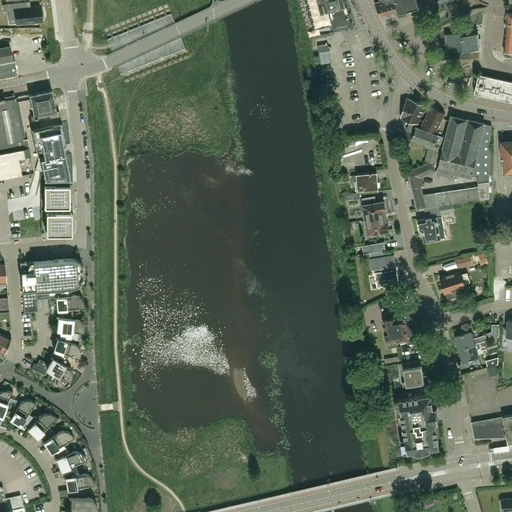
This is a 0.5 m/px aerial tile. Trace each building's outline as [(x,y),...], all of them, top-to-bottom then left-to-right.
[(306,0),(314,29),(329,25),(331,31),(316,35),(316,36),(352,26),(346,3),(344,4),(343,0),(306,0)] [(398,12),(394,0),(374,0),(375,2),(382,17),(383,17),(398,12)] [(394,0),(398,12),(408,10),(405,0),(394,0)] [(405,0),(408,10),(413,8),(417,0),(405,0)] [(26,2),(3,4),(3,10),(16,14),(17,23),(41,21),(41,18),(43,18),(43,9),(40,9),(40,6),(30,7),(27,7),(26,2)] [(503,51),(511,51),(511,13),(507,13),(506,20),(503,51)] [(471,50),(480,48),(478,33),(469,34),(469,31),(445,34),(448,56),(472,53),(471,51),(471,50)] [(0,48),(0,61),(12,59),(10,46),(0,48)] [(15,59),(0,62),(0,77),(18,74),(15,59)] [(511,101),(511,81),(479,74),(474,93),(511,101)] [(51,90),(29,95),(34,116),(31,116),(33,128),(61,122),(59,111),(55,112),(51,90)] [(0,101),(0,177),(34,171),(27,138),(23,139),(15,98),(0,101)] [(407,131),(415,133),(417,127),(416,127),(427,105),(407,99),(401,118),(410,121),(407,131)] [(432,107),(421,129),(437,135),(435,134),(445,114),(432,107)] [(422,187),(413,189),(417,209),(418,209),(489,198),(490,150),(490,143),(491,130),(492,127),(485,125),(485,124),(467,119),(467,120),(451,116),(450,121),(437,174),(454,178),(455,175),(471,179),(472,177),(477,177),(478,187),(424,195),(422,187)] [(33,128),(31,128),(31,129),(32,129),(33,135),(32,135),(32,136),(33,136),(34,142),(34,143),(36,150),(35,150),(35,151),(36,151),(42,150),(44,157),(39,158),(40,159),(42,166),(41,166),(41,167),(42,167),(43,172),(43,174),(43,175),(44,178),(44,180),(44,179),(48,179),(66,179),(70,179),(71,178),(70,177),(68,169),(69,169),(69,168),(68,168),(67,162),(67,161),(67,160),(66,160),(65,154),(66,154),(65,153),(63,145),(66,145),(66,144),(65,144),(64,137),(65,137),(64,136),(62,130),(63,130),(63,129),(62,129),(61,123),(62,123),(61,122),(33,128)] [(437,135),(421,129),(417,127),(415,133),(413,139),(430,145),(426,161),(435,163),(438,151),(438,150),(442,138),(437,135)] [(511,141),(502,142),(503,158),(504,174),(511,173),(511,141)] [(413,189),(422,187),(420,177),(435,171),(431,162),(411,171),(412,175),(410,176),(413,189)] [(358,191),(378,189),(377,173),(357,175),(351,175),(352,182),(358,181),(358,191)] [(69,185),(44,185),(44,207),(69,207),(69,205),(69,187),(69,185)] [(364,220),(385,216),(384,211),(385,210),(384,201),(376,202),(375,196),(362,198),(363,205),(364,211),(362,212),(364,220)] [(46,233),(46,235),(52,235),(52,236),(67,235),(68,234),(71,234),(71,232),(71,216),(71,213),(46,213),(46,233)] [(385,216),(364,220),(365,228),(367,228),(368,234),(369,234),(370,236),(378,235),(377,233),(389,231),(387,221),(386,221),(385,216)] [(440,239),(445,238),(442,217),(437,218),(437,217),(432,218),(427,218),(427,219),(418,220),(420,230),(423,230),(424,241),(440,239)] [(384,242),(370,245),(372,253),(385,250),(384,242)] [(378,287),(399,283),(394,255),(371,259),(372,269),(380,268),(381,272),(375,273),(378,287)] [(472,256),(455,260),(455,261),(457,269),(458,268),(472,265),(472,264),(474,264),(472,256)] [(55,297),(71,296),(71,288),(72,288),(74,287),(75,286),(77,286),(78,285),(80,283),(81,282),(82,281),(83,279),(83,278),(84,276),(84,274),(84,272),(84,271),(84,269),(83,267),(82,266),(81,264),(80,263),(79,262),(78,261),(76,260),(74,259),(73,258),(72,258),(71,258),(69,258),(68,258),(26,262),(26,261),(25,262),(20,262),(24,312),(25,312),(38,311),(37,299),(55,297)] [(464,283),(469,281),(467,273),(461,275),(460,271),(441,278),(446,293),(447,292),(449,299),(457,296),(455,290),(465,286),(464,283)] [(74,295),(71,296),(55,297),(55,298),(56,298),(57,310),(61,309),(60,317),(73,319),(73,308),(84,307),(84,308),(84,304),(84,303),(84,302),(83,301),(83,300),(82,299),(82,298),(81,297),(80,297),(79,296),(78,296),(76,296),(75,295),(74,295)] [(395,319),(384,321),(386,331),(385,331),(387,341),(388,341),(389,347),(398,345),(398,342),(408,340),(408,344),(417,342),(417,339),(425,338),(420,309),(402,312),(403,318),(395,320),(395,319)] [(76,319),(73,319),(60,317),(57,317),(56,318),(58,318),(57,330),(61,330),(58,338),(71,342),(72,331),(83,333),(84,333),(84,330),(84,329),(84,327),(84,326),(84,325),(83,324),(83,323),(82,322),(81,321),(80,321),(79,320),(78,320),(77,319),(76,319)] [(492,332),(473,339),(471,332),(456,336),(460,349),(479,343),(499,336),(499,325),(492,325),(492,332)] [(0,352),(3,354),(2,356),(11,338),(11,337),(10,339),(0,334),(0,352)] [(53,358),(64,364),(65,365),(68,354),(79,358),(79,359),(81,355),(81,354),(81,353),(81,351),(81,350),(80,349),(80,348),(79,347),(78,346),(78,345),(77,345),(76,344),(75,343),(71,342),(58,338),(56,337),(56,338),(57,339),(54,350),(57,351),(53,358)] [(479,343),(460,349),(464,362),(472,359),(474,364),(480,362),(476,349),(480,348),(479,343)] [(69,368),(68,367),(65,365),(64,364),(53,358),(51,357),(51,358),(52,359),(46,369),(34,363),(31,369),(57,381),(59,376),(69,382),(70,383),(71,380),(72,379),(72,377),(72,376),(73,375),(72,374),(72,373),(72,372),(71,370),(71,369),(70,369),(69,368)] [(486,361),(488,367),(498,364),(498,357),(486,361)] [(402,383),(406,383),(406,387),(424,384),(422,367),(419,367),(418,361),(399,364),(402,383)] [(488,367),(490,376),(497,374),(495,365),(488,367)] [(10,418),(18,406),(7,403),(11,392),(12,392),(8,390),(7,390),(5,390),(4,390),(3,390),(2,391),(1,391),(0,391),(0,416),(2,417),(3,413),(10,418)] [(435,422),(439,421),(437,408),(433,409),(431,395),(401,399),(408,451),(416,450),(416,452),(430,450),(429,448),(439,446),(435,422)] [(20,403),(18,406),(10,418),(9,420),(10,420),(11,419),(21,425),(23,422),(29,428),(38,418),(29,412),(35,403),(36,403),(32,400),(31,400),(30,400),(29,399),(28,399),(27,399),(26,399),(25,400),(23,400),(22,401),(21,402),(20,402),(20,403)] [(44,441),(56,434),(48,426),(56,418),(56,419),(57,418),(54,416),(53,415),(52,414),(51,414),(50,413),(49,413),(48,413),(47,413),(46,413),(45,413),(43,414),(42,414),(41,415),(40,416),(38,418),(29,428),(27,429),(28,430),(29,429),(37,437),(40,434),(44,441)] [(511,414),(471,422),(474,438),(507,437),(507,440),(508,440),(508,439),(511,438),(511,414)] [(56,434),(44,441),(42,443),(43,443),(45,442),(51,452),(54,450),(57,458),(70,453),(64,444),(73,438),(74,438),(72,435),(71,434),(70,433),(70,432),(69,432),(68,431),(67,431),(66,431),(64,430),(63,430),(62,431),(61,431),(60,431),(59,432),(56,434)] [(73,451),(70,453),(57,458),(55,459),(57,459),(61,470),(65,468),(66,476),(79,474),(75,464),(86,460),(87,460),(85,457),(85,456),(84,455),(84,454),(83,454),(82,453),(81,452),(80,452),(79,451),(78,451),(77,451),(76,451),(74,451),(73,451)] [(92,477),(91,476),(90,476),(89,475),(88,474),(87,474),(86,474),(85,473),(84,473),(83,474),(79,474),(66,476),(64,477),(64,478),(66,477),(68,489),(71,488),(71,497),(84,497),(83,486),(94,485),(94,481),(94,480),(93,479),(93,478),(92,477)] [(0,511),(24,511),(23,507),(9,510),(8,507),(3,487),(0,486),(0,511)] [(21,493),(8,495),(10,506),(23,504),(21,493)] [(97,511),(97,507),(97,506),(97,505),(97,504),(96,503),(96,502),(95,501),(94,500),(93,499),(92,499),(91,498),(90,498),(89,497),(88,497),(84,497),(71,497),(69,497),(70,497),(70,509),(72,509),(71,511),(70,511),(61,510),(60,511),(97,511)] [(511,498),(502,499),(503,511),(505,511),(511,511),(511,498)]
